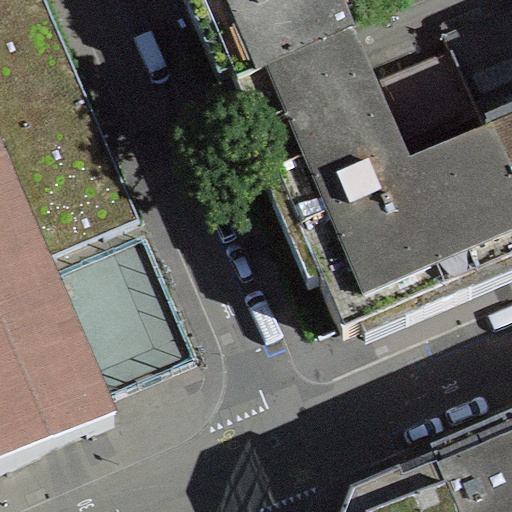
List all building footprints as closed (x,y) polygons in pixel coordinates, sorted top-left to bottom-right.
[(0,0),(0,475),(114,426),(46,266),(139,226),(42,0),(0,0)] [(196,0),(237,95),(351,47),(331,0),(196,0)] [(511,195),(511,10),(445,39),(452,54),(476,110),(490,143),(511,195)] [(360,61),(358,62),(351,47),(237,95),(343,344),(511,271),(511,195),(490,143),(409,178),(360,61)] [(404,140),(476,110),(452,54),(380,85),(404,140)] [(511,511),(511,434),(435,468),(453,511),(511,511)] [(453,511),(435,468),(415,476),(416,477),(373,495),(373,494),(352,503),(348,511),(453,511)]
